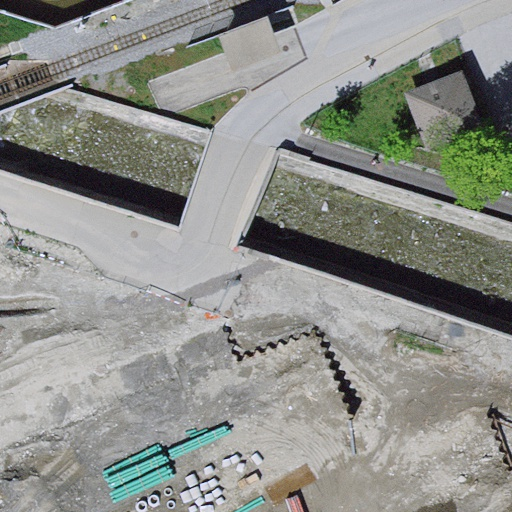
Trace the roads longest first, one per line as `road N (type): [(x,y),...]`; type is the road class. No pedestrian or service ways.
road 1 (primary): [(0,272),(192,173),(400,0)]
road 2 (residential): [(198,266),(251,123),(419,15),(462,0)]
road 3 (unclassified): [(0,215),(198,266)]
